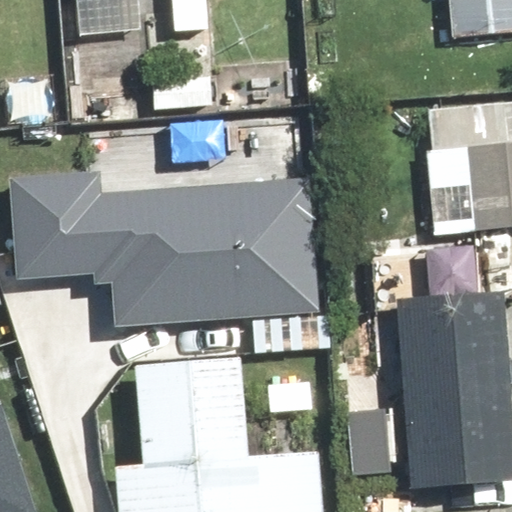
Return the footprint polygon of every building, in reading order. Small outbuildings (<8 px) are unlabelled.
[(61,0),(65,41),(127,36),(124,0),(61,0)] [(511,0),(435,0),(437,42),(511,38),(511,0)] [(511,100),(418,103),(423,231),(511,227),(511,100)] [(10,176),(18,277),(102,270),(107,325),(316,309),(305,169),(98,185),(96,169),(10,176)] [(493,292),(380,301),(396,490),(509,480),(493,292)] [(228,360),(122,369),(131,470),(103,472),(106,511),(315,511),(310,452),(237,458),(228,360)] [(0,511),(6,511),(35,503),(0,390),(0,511)]
